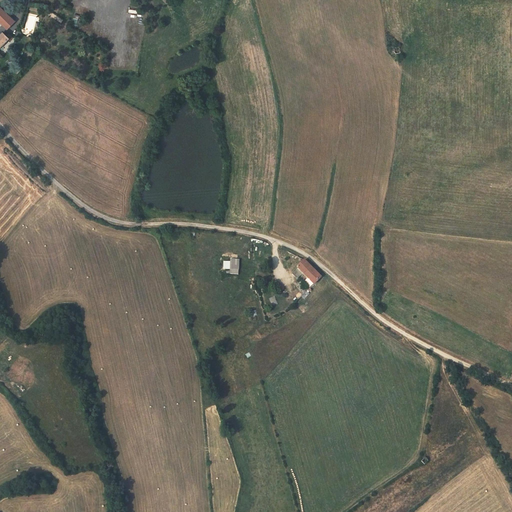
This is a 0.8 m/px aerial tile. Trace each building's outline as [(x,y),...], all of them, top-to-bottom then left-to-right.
[(0,22),(8,30),(16,21),(0,6),(0,22)] [(230,274),(239,274),(239,259),(230,259),(230,261),(224,261),(224,270),(230,270),(230,274)] [(314,285),(323,277),(306,259),(297,267),(314,285)] [(314,289),(296,271),(296,270),(289,277),(294,282),(307,295),(314,289)] [(287,289),(294,282),(289,277),(282,284),(287,289)]
